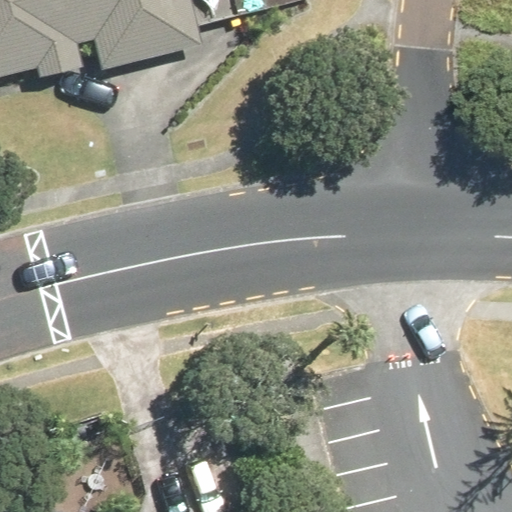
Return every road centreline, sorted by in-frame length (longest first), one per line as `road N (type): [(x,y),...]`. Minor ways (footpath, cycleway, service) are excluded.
road 1 (residential): [(0,298),(177,255),(411,230)]
road 2 (residential): [(433,0),(411,230)]
